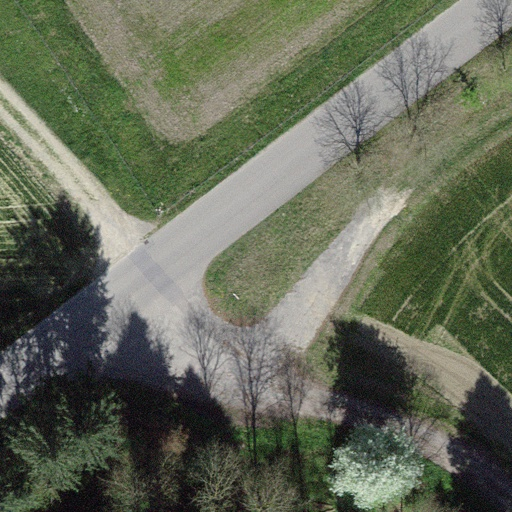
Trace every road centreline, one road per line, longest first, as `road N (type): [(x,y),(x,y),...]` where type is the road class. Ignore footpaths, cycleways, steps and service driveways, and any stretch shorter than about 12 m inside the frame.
road 1 (tertiary): [(504,0),(0,390)]
road 2 (track): [(511,499),(429,435),(248,381),(174,346),(113,304)]
road 3 (track): [(248,381),(389,209),(442,159),(511,113)]
road 4 (track): [(156,270),(0,102)]
